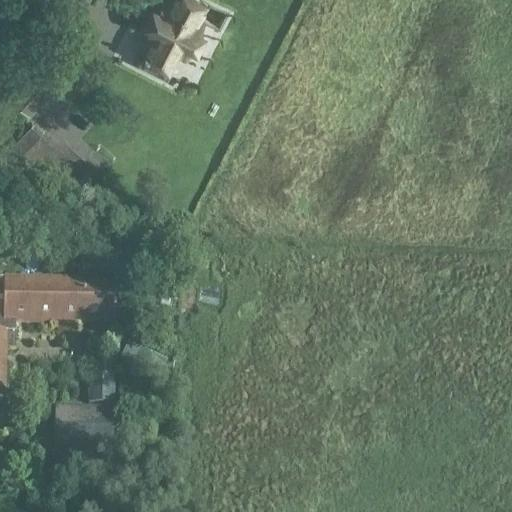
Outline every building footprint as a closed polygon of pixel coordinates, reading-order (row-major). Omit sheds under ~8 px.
[(152,5),(141,27),(149,30),(146,38),(151,40),(143,55),(147,57),(143,66),(163,76),(175,53),(185,58),(190,48),(195,50),(203,34),(198,32),(203,22),(198,20),(207,2),(201,0),(171,0),(169,5),(164,2),(160,9),(152,5)] [(29,118),(54,90),(33,70),(7,98),(29,118)] [(55,130),(74,112),(58,94),(47,105),(54,112),(46,120),(55,130)] [(92,181),(29,126),(6,151),(69,207),(92,181)] [(93,207),(104,223),(129,206),(117,190),(93,207)] [(0,398),(6,399),(7,350),(16,350),(16,327),(116,328),(115,280),(4,279),(4,280),(0,280),(0,398)] [(88,406),(114,407),(115,368),(88,368),(88,406)] [(112,451),(113,410),(55,409),(54,450),(112,451)]
